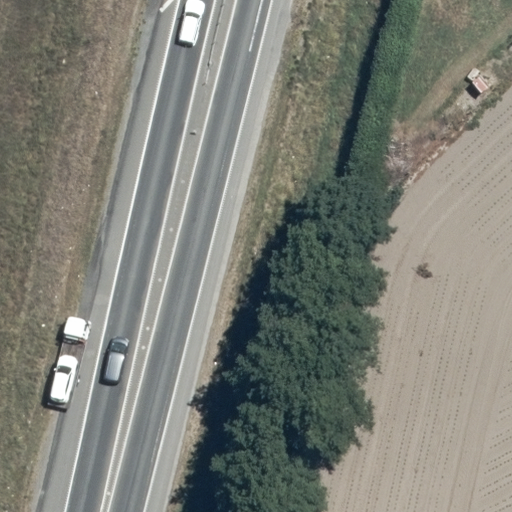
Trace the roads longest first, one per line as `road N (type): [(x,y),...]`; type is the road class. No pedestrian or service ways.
road 1 (trunk): [(63,511),(193,0)]
road 2 (trunk): [(249,0),(119,511)]
